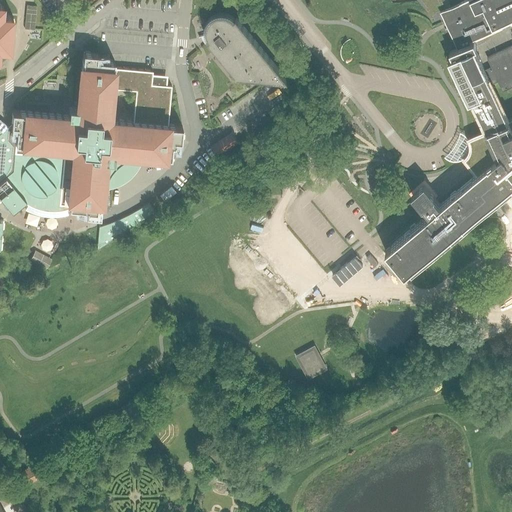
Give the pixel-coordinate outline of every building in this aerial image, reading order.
[(486,72),(475,48),(478,47),(474,40),(472,41),(472,40),(470,37),(511,17),(511,0),(464,0),(446,9),(441,0),(420,0),(427,8),(425,10),(432,19),(434,18),(437,16),(441,24),(444,31),(453,51),(449,53),(452,58),(448,60),(468,103),(472,102),(486,132),(481,135),(484,142),(486,141),(494,159),(441,205),(437,208),(428,197),(432,194),(423,184),(412,193),(421,204),(424,201),(433,211),(430,214),(385,251),(404,274),(511,183),(511,126),(492,83),(499,80),(503,90),(511,85),(511,45),(488,57),(493,68),(486,72)] [(0,48),(10,49),(13,16),(2,15),(3,4),(0,4),(0,48)] [(28,4),(27,27),(37,28),(38,4),(28,4)] [(237,77),(289,82),(236,18),(234,20),(231,17),(226,15),(222,14),(217,15),(213,17),(209,21),(207,25),(206,30),(207,35),(199,37),(199,38),(201,37),(203,41),(205,44),(208,42),(237,77)] [(0,247),(2,220),(0,219),(0,199),(2,199),(13,212),(26,201),(34,205),(43,208),(52,209),(60,209),(69,207),(69,206),(87,208),(86,215),(100,216),(103,187),(109,188),(111,181),(115,174),(121,169),(127,165),(134,162),(142,161),(142,155),(171,157),(172,145),(175,145),(175,140),(181,140),(182,126),(168,125),(172,85),(167,84),(167,75),(152,73),(152,70),(114,66),(114,61),(97,59),(97,53),(83,52),(78,109),(70,108),(69,116),(13,111),(11,125),(17,125),(16,138),(11,137),(9,141),(7,139),(1,144),(3,148),(2,149),(0,150),(0,247)] [(233,133),(212,147),(219,157),(239,143),(233,133)] [(97,249),(155,212),(149,202),(128,215),(99,226),(97,249)] [(45,258),(47,253),(37,250),(35,255),(45,258)] [(467,332),(463,338),(470,343),(474,337),(467,332)] [(328,369),(315,344),(295,355),(308,380),(328,369)] [(32,467),(16,476),(22,487),(38,478),(32,467)]
